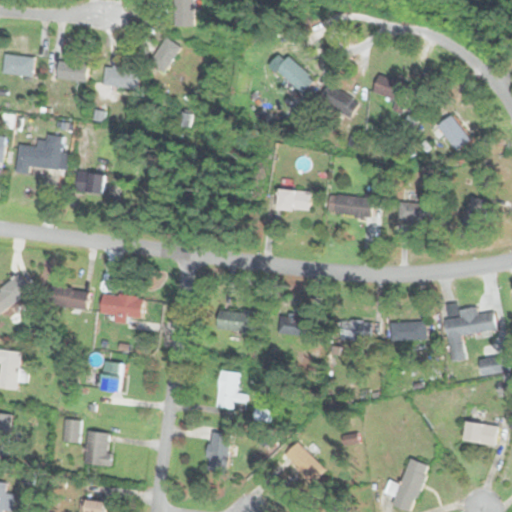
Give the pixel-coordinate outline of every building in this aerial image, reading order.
[(174,0),(174,26),(193,26),(193,0),(174,0)] [(181,46),(166,37),(150,62),(165,72),(181,46)] [(271,63),(304,93),(316,80),(284,50),(271,63)] [(35,73),(34,54),(4,56),(5,74),(35,73)] [(87,61),(58,61),(58,79),(87,79),(87,61)] [(138,87),(139,67),(105,65),(104,84),(138,87)] [(374,92),(406,103),(413,84),(380,73),(374,92)] [(438,125),(457,149),(471,139),(453,114),(438,125)] [(60,169),(64,135),(47,134),(46,145),(20,143),(18,165),(60,169)] [(75,191),(104,192),(105,173),(76,172),(75,191)] [(279,209),(311,210),(311,190),(279,189),(279,209)] [(374,190),(366,190),(366,194),(334,194),(334,215),(374,215),(374,190)] [(480,228),(489,201),(471,194),(462,222),(480,228)] [(428,201),(400,201),(399,222),(427,222),(428,201)] [(0,289),(0,312),(31,290),(20,274),(0,289)] [(49,303),(86,311),(91,291),(53,283),(49,303)] [(144,297),(103,292),(100,314),(141,319),(144,297)] [(495,311),(479,313),(478,306),(461,308),(462,317),(446,319),(452,361),(467,359),(463,333),(497,329),(495,311)] [(218,328),(256,333),(259,312),(220,307),(218,328)] [(279,332),(312,337),(315,319),(282,314),(279,332)] [(373,320),(342,319),(342,339),(372,340),(373,320)] [(393,321),(393,339),(427,339),(427,321),(393,321)] [(0,387),(18,389),(18,380),(21,380),(23,351),(1,349),(0,358),(0,387)] [(481,360),(483,375),(509,371),(507,356),(481,360)] [(124,363),(104,361),(101,391),(121,393),(124,363)] [(217,407),(247,410),(249,393),(239,392),(241,372),(221,370),(217,407)] [(0,453),(9,454),(12,413),(0,412),(0,453)] [(80,420),(67,420),(67,441),(80,441),(80,420)] [(496,445),(499,425),(467,421),(465,441),(496,445)] [(109,465),(111,432),(88,431),(85,463),(109,465)] [(230,470),(230,433),(210,433),(210,470),(230,470)] [(402,484),(391,480),(387,492),(396,495),(393,506),(410,511),(413,511),(430,464),(411,458),(402,484)] [(7,482),(0,481),(0,511),(12,511),(15,494),(6,493),(7,482)] [(104,511),(105,501),(82,499),(80,511),(104,511)]
